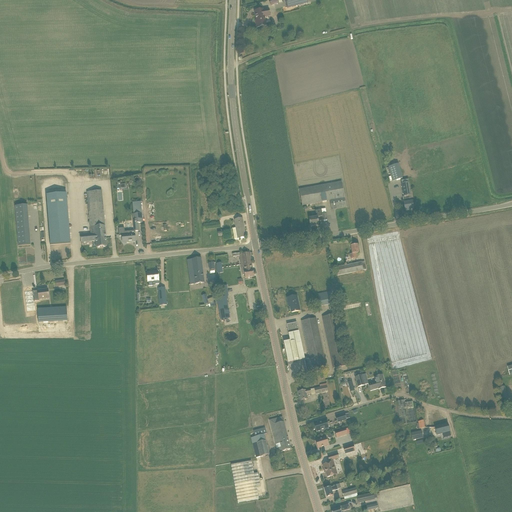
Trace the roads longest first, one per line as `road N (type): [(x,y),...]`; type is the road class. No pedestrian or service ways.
road 1 (unclassified): [(256,246),(511,204)]
road 2 (unclassified): [(0,272),(256,246)]
road 3 (secondary): [(256,246),(232,96),(232,0)]
road 4 (unclassified): [(511,417),(446,411),(397,394),(295,425)]
road 5 (secondary): [(295,425),(256,246)]
